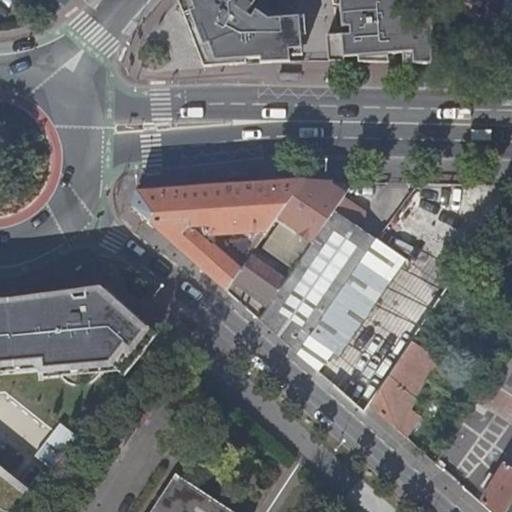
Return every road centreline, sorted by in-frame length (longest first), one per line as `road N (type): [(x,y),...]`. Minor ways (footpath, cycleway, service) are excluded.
road 1 (residential): [(436,511),(240,337),(75,207)]
road 2 (secondary): [(511,120),(391,101),(158,106),(76,120)]
road 3 (secondary): [(86,169),(151,153),(511,132)]
road 4 (secondary): [(59,96),(140,0)]
road 5 (secondary): [(114,0),(18,72)]
